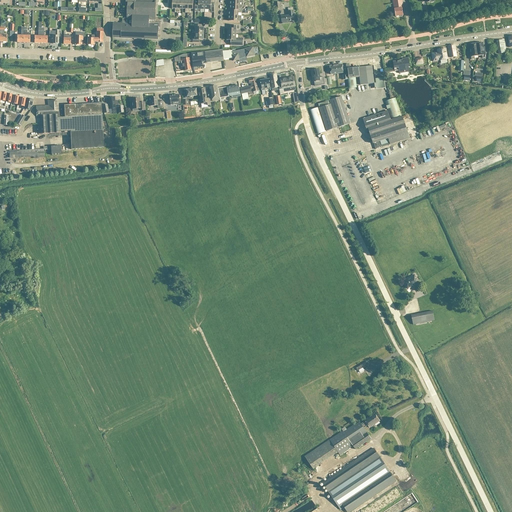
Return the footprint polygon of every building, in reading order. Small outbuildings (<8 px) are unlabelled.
[(155,19),(155,0),(134,0),(134,3),(127,3),(127,6),(126,6),(125,7),(124,18),(126,18),(126,19),(130,20),(153,20),(155,20),(155,19)] [(402,8),(403,8),(402,0),(392,0),(395,17),(403,16),(402,8)] [(200,10),(204,10),(205,1),(198,1),(198,5),(195,5),(194,12),(200,12),(200,10)] [(211,1),(205,1),(204,10),(209,10),(208,12),(214,13),(214,6),(211,5),(211,1)] [(286,22),(295,21),(294,15),(293,11),(288,11),(289,16),(280,17),(281,23),(282,23),(282,24),(286,23),(286,22)] [(113,23),(112,38),(121,38),(121,37),(125,37),(148,38),(148,39),(157,39),(158,31),(160,31),(160,23),(153,22),(153,20),(130,20),(126,19),(126,18),(124,18),(124,19),(123,21),(123,24),(113,23)] [(195,34),(203,34),(203,28),(199,28),(199,25),(193,25),(193,30),(195,30),(195,34)] [(227,29),(227,34),(236,35),(236,31),(240,31),(240,26),(234,26),(229,26),(229,29),(227,29)] [(96,29),(96,35),(91,35),(91,38),(87,38),(87,45),(93,45),(93,42),(96,42),(102,43),(103,29),(96,29)] [(51,44),(58,44),(58,30),(55,30),(55,32),(49,31),(49,37),(52,37),(51,44)] [(84,38),(84,33),(75,33),(75,36),(75,45),(81,45),(81,40),(82,40),(82,37),(84,38)] [(203,34),(195,34),(195,37),(193,37),(192,43),(199,43),(199,40),(203,40),(203,34)] [(227,34),(227,40),(230,40),(230,45),(243,46),(243,39),(240,39),(236,38),(236,35),(227,34)] [(476,44),(478,56),(481,55),(482,58),(485,58),(485,55),(484,47),(483,47),(483,43),(476,44)] [(478,56),(476,44),(470,45),(471,52),(470,52),(470,57),(471,57),(471,60),(474,59),(474,56),(478,56)] [(449,58),(456,57),(455,45),(448,46),(449,58)] [(233,55),(232,55),(233,61),(239,60),(239,59),(245,57),(246,57),(246,58),(254,56),(253,48),(232,52),(233,55)] [(445,49),(437,50),(437,53),(431,54),(433,62),(439,61),(447,59),(445,49)] [(204,52),(191,54),(193,67),(193,69),(202,67),(201,62),(210,61),(210,62),(223,61),(222,50),(205,53),(204,52)] [(190,67),(193,67),(191,54),(186,55),(186,54),(183,55),(180,56),(180,60),(181,64),(182,68),(184,67),(185,71),(191,70),(190,67)] [(408,68),(409,67),(408,58),(404,59),(404,60),(393,62),(394,72),(399,71),(399,74),(409,72),(408,68)] [(348,64),(346,64),(346,67),(346,69),(347,69),(348,78),(359,77),(360,83),(360,85),(368,84),(372,84),(375,83),(384,82),(384,78),(375,79),(373,66),(350,69),(349,65),(348,65),(348,64)] [(342,65),(336,65),(337,74),(343,73),(343,80),(347,79),(346,69),(346,67),(342,67),(342,65)] [(318,70),(310,71),(312,82),(313,81),(314,86),(324,85),(323,77),(319,78),(318,70)] [(393,72),(393,70),(385,71),(386,78),(389,78),(388,73),(393,72)] [(276,73),(269,75),(272,89),(272,91),(279,90),(278,88),(276,74),(276,73)] [(284,88),(295,86),(293,77),(280,80),(281,82),(278,82),(280,93),(284,93),(284,88)] [(250,87),(240,89),(241,95),(242,95),(247,94),(251,93),(251,90),(252,90),(253,92),(259,90),(256,78),(253,78),(250,79),(248,79),(247,79),(249,84),(251,83),(251,87),(250,87)] [(355,78),(348,79),(349,89),(356,88),(355,78)] [(267,90),(270,89),(269,79),(260,81),(261,91),(265,90),(265,91),(267,90)] [(217,86),(209,87),(211,97),(211,100),(228,97),(226,87),(218,89),(217,86)] [(230,87),(226,87),(228,97),(231,96),(232,98),(240,96),(240,93),(238,86),(230,87)] [(205,88),(198,89),(200,104),(207,103),(207,106),(211,105),(210,99),(206,99),(205,88)] [(191,97),(197,96),(196,89),(186,90),(187,97),(189,97),(189,98),(191,98),(191,97)] [(10,103),(10,104),(17,105),(18,105),(19,97),(12,95),(11,103),(10,103)] [(177,105),(180,105),(179,95),(169,96),(170,105),(177,104),(177,105)] [(17,105),(17,106),(25,107),(26,98),(26,99),(19,97),(18,105),(17,105)] [(115,101),(114,97),(107,98),(109,109),(116,108),(115,105),(116,105),(115,101)] [(158,108),(163,108),(162,101),(157,101),(157,97),(149,98),(150,106),(157,106),(158,108)] [(328,101),(318,104),(319,108),(326,131),(350,124),(345,108),(342,99),(341,97),(339,97),(328,101)] [(25,107),(24,109),(29,110),(30,106),(32,106),(33,100),(26,98),(25,107)] [(389,109),(392,120),(401,117),(396,103),(395,98),(385,101),(386,106),(386,107),(387,110),(389,109)] [(133,111),(145,110),(144,102),(140,103),(140,99),(132,100),(133,111)] [(38,134),(70,132),(102,130),(101,103),(58,106),(57,101),(47,101),(48,106),(36,106),(36,116),(40,116),(41,124),(38,124),(38,134)] [(326,132),(320,114),(318,108),(311,110),(319,135),(326,132)] [(390,145),(408,138),(409,138),(402,117),(401,117),(392,120),(391,120),(388,111),(362,119),(366,129),(368,128),(373,144),(379,142),(388,139),(390,145)] [(17,122),(16,123),(20,125),(21,124),(25,117),(21,115),(17,122)] [(71,150),(103,148),(102,130),(70,132),(71,150)] [(61,146),(50,146),(51,147),(51,150),(51,156),(61,155),(61,146)] [(19,152),(9,152),(9,155),(9,159),(20,158),(21,158),(33,157),(33,159),(38,159),(38,158),(44,158),(44,152),(44,149),(43,149),(27,150),(19,151),(19,152)] [(488,158),(490,161),(494,157),(496,160),(502,155),(498,150),(488,158)] [(434,159),(430,159),(432,165),(434,172),(436,172),(437,174),(445,172),(443,172),(458,167),(457,162),(446,165),(435,165),(446,162),(446,160),(450,159),(450,158),(453,157),(452,153),(446,155),(446,158),(437,158),(434,159)] [(437,271),(440,279),(452,275),(449,267),(437,271)] [(413,288),(419,285),(414,275),(403,281),(407,289),(412,286),(413,288)] [(454,298),(454,293),(459,293),(458,290),(450,290),(450,298),(454,298)] [(434,321),(433,315),(432,311),(411,315),(413,325),(434,321)] [(365,421),(361,424),(363,428),(367,426),(369,428),(379,421),(375,414),(364,421),(365,421)] [(342,431),(329,440),(338,453),(351,444),(355,450),(371,439),(363,428),(361,424),(360,423),(355,426),(355,425),(343,433),(343,432),(342,431)] [(327,480),(322,483),(326,489),(340,510),(344,508),(347,511),(349,511),(396,481),(395,480),(392,475),(377,455),(374,449),(327,480)] [(360,511),(374,511),(397,497),(394,493),(391,495),(389,492),(360,511)] [(409,505),(406,498),(398,502),(401,509),(409,505)]
